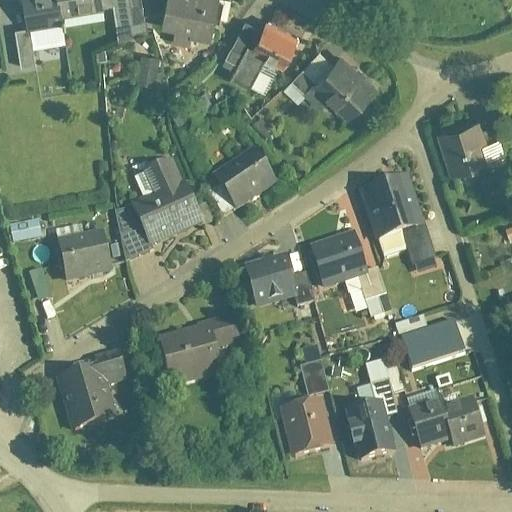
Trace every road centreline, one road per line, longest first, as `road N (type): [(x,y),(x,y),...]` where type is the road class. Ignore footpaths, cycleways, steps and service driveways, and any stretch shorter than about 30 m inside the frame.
road 1 (residential): [(0,408),(74,364),(467,83)]
road 2 (unclassified): [(511,504),(57,486)]
road 3 (residential): [(292,0),(467,83)]
